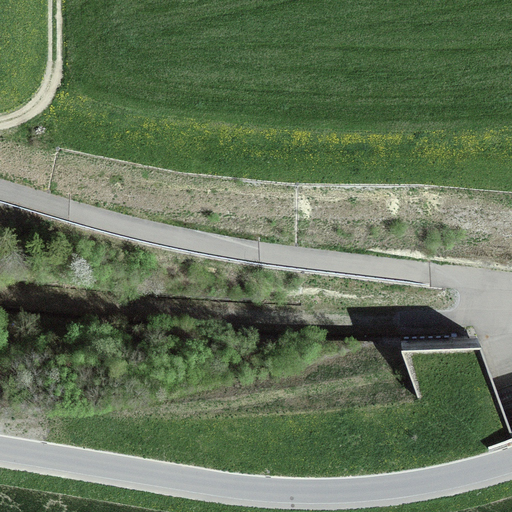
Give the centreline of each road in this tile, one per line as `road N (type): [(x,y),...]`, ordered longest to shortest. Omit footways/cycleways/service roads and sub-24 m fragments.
road 1 (tertiary): [(511,461),(343,494),(261,492),(0,450)]
road 2 (track): [(0,122),(28,111),(47,91),(54,0)]
